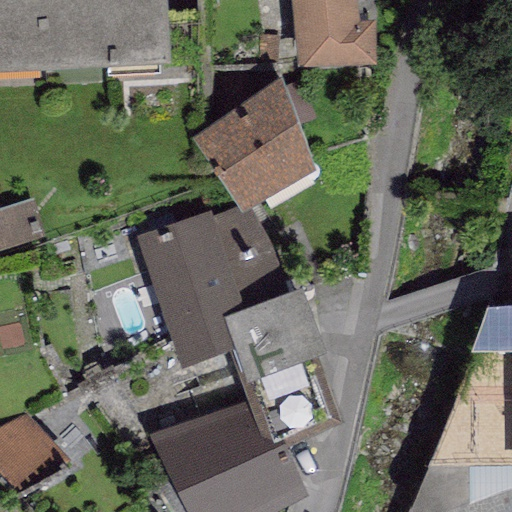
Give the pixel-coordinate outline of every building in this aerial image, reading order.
[(164,0),(0,0),(0,83),(168,76),(164,0)] [(354,0),(289,0),(296,74),(376,72),(373,31),(358,32),(354,0)] [(280,89),(192,143),(233,211),(239,223),(255,217),(314,184),(280,89)] [(33,197),(0,205),(0,246),(43,234),(33,197)] [(211,217),(133,247),(182,378),(229,360),(235,358),(224,329),(289,305),(255,217),(239,223),(233,211),(211,217)] [(289,305),(224,329),(235,358),(229,360),(248,408),(252,406),(272,458),(283,454),(285,459),(340,436),(316,371),(326,367),(301,300),(289,305)] [(511,306),(486,309),(470,354),(511,352),(511,306)] [(248,408),(146,441),(181,511),(294,511),(306,506),(285,459),(283,454),(272,458),(252,406),(248,408)] [(38,411),(0,427),(0,457),(11,483),(60,462),(38,411)]
